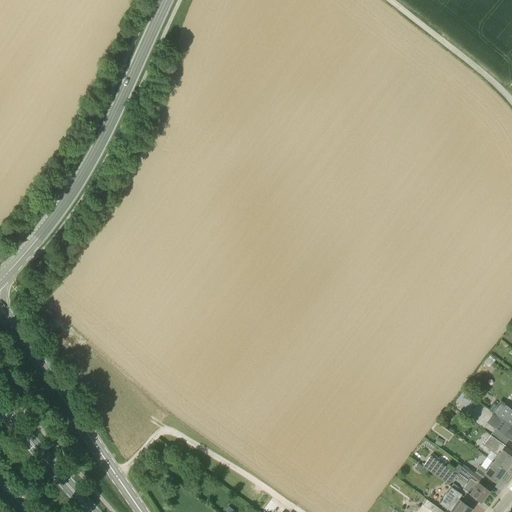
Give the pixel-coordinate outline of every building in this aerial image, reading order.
[(503,419),(511,426),(511,424),(511,409),(506,405),(497,416),(503,419)] [(449,421),(454,417),(453,416),(449,411),(444,415),(448,419),(449,421)] [(503,419),(496,429),(508,438),(511,440),(511,426),(503,419)] [(495,428),(490,435),(503,444),(508,438),(496,429),(495,428)] [(504,445),(503,444),(490,435),(487,439),(501,449),(504,445)] [(441,446),(444,439),(437,437),(435,443),(441,446)] [(511,456),(501,449),(487,439),(483,445),(491,451),(496,455),(491,461),(506,471),(511,462),(511,456)] [(431,456),(423,466),(449,485),(456,475),(456,474),(453,472),(431,456)] [(499,481),(506,471),(491,461),(486,469),(480,465),(475,473),(482,479),(485,475),(496,483),(498,480),(499,481)] [(166,467),(160,462),(157,465),(164,470),(166,467)] [(479,483),(482,479),(475,473),(463,465),(461,466),(467,470),(465,473),(471,477),(479,483)] [(489,491),(479,483),(471,477),(463,489),(468,492),(467,492),(481,503),(489,491)] [(451,511),(469,511),(472,509),(458,499),(462,494),(451,487),(440,504),(450,511),(451,511)] [(443,511),(444,511),(426,500),(422,505),(432,511),(443,511)]
